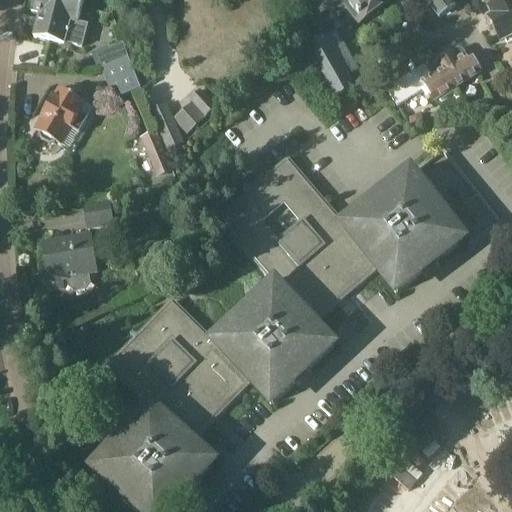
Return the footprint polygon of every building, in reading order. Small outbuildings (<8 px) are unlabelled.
[(83,8),(53,0),(35,0),(32,13),(41,15),(35,39),(65,47),(65,44),(82,48),(88,27),(79,25),(83,8)] [(343,0),(359,24),(391,1),(390,0),(343,0)] [(417,0),(426,11),(432,7),(440,18),(456,6),(451,0),(417,0)] [(502,42),(511,36),(511,0),(485,0),(492,14),(488,17),(502,42)] [(349,76),(359,71),(337,31),(306,48),(334,99),(355,87),(349,76)] [(123,44),(94,56),(100,70),(101,70),(129,58),(123,44)] [(408,60),(416,73),(425,67),(433,79),(444,72),(455,89),(482,72),(474,60),(470,63),(463,51),(459,50),(436,65),(426,48),(408,60)] [(129,58),(101,70),(110,89),(117,86),(122,97),(142,89),(129,58)] [(435,102),(438,100),(441,102),(453,94),(453,90),(455,89),(444,72),(433,79),(425,67),(416,73),(397,85),(395,82),(386,88),(398,107),(427,89),(435,102)] [(80,135),(89,119),(81,115),(86,105),(79,101),(82,95),(81,90),(74,87),(70,88),(66,94),(59,90),(35,132),(41,136),(43,141),(51,146),(56,145),(57,144),(62,148),(72,130),(80,135)] [(177,126),(187,137),(205,120),(207,122),(221,109),(206,93),(174,122),(177,126)] [(177,126),(158,134),(166,155),(185,145),(177,126)] [(158,134),(157,133),(140,140),(157,180),(172,174),(158,134)] [(289,159),(221,218),(277,284),(315,324),(379,270),(345,226),(289,159)] [(345,226),(379,270),(397,294),(464,242),(412,174),(345,226)] [(89,231),(114,227),(111,203),(86,207),(89,231)] [(97,274),(95,261),(101,254),(93,247),(91,235),(43,243),(46,260),(40,261),(45,291),(64,288),(62,279),(62,277),(68,279),(69,287),(76,293),(86,291),(91,284),(90,275),(97,274)] [(315,324),(277,284),(216,341),(253,383),(274,405),(336,347),(315,324)] [(253,383),(216,341),(175,301),(112,365),(153,406),(194,442),(253,383)] [(194,442),(153,406),(97,469),(144,511),(173,511),(217,463),(194,442)]
